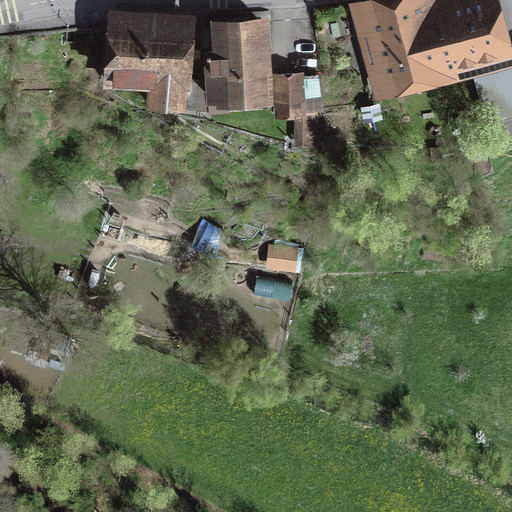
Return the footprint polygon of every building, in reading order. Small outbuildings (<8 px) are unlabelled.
[(445,75),(509,58),(493,0),(491,0),(473,0),(445,8),(451,31),(434,36),(424,0),(399,0),(366,9),(386,81),(442,66),(445,75)] [(107,78),(152,81),(151,104),(197,107),(199,79),(184,77),(189,24),(112,18),(107,78)] [(206,50),(209,94),(265,91),(261,21),(219,24),(221,49),(206,50)] [(511,73),(482,82),(491,116),(511,109),(511,73)] [(277,112),(302,110),(301,75),(276,76),(277,112)] [(314,141),(314,118),(298,117),(298,141),(314,141)] [(464,146),(468,158),(488,151),(482,134),(464,146)] [(277,262),(289,264),(290,252),(279,250),(277,262)] [(69,270),(61,267),(58,276),(66,279),(69,270)]
